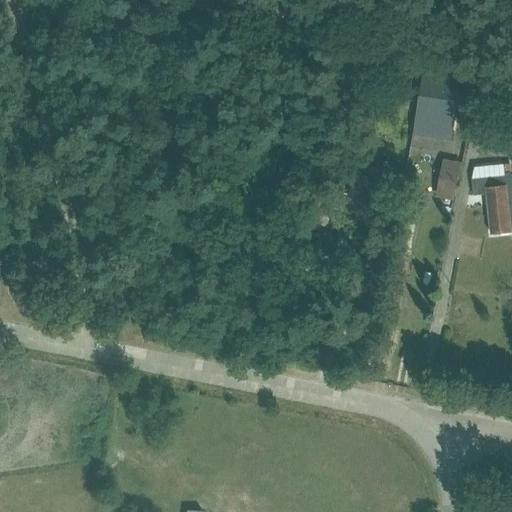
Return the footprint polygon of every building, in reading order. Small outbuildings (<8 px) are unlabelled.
[(365,97),(372,60),(347,55),(340,93),(365,97)] [(412,86),(414,77),(399,75),(400,72),(384,69),(381,86),(377,85),(374,103),(409,109),(413,87),(412,86)] [(452,153),(455,141),(453,140),(460,96),(476,99),(478,85),(459,81),(460,75),(426,70),(425,75),(424,75),(411,146),(452,153)] [(511,86),(483,81),(477,116),(490,119),(492,108),(511,111),(511,86)] [(271,156),(269,172),(293,176),(296,151),(284,148),(283,157),(271,156)] [(454,202),(462,164),(444,160),(436,198),(454,202)] [(381,220),(391,170),(355,164),(346,213),(381,220)] [(492,235),(511,232),(511,175),(511,173),(511,165),(511,164),(475,168),(473,180),(474,196),(488,194),(492,235)] [(243,211),(273,216),(277,190),(248,185),(246,201),(244,201),(243,211)] [(329,277),(330,278),(340,241),(315,235),(305,271),(308,272),(306,278),(327,283),(329,277)]
